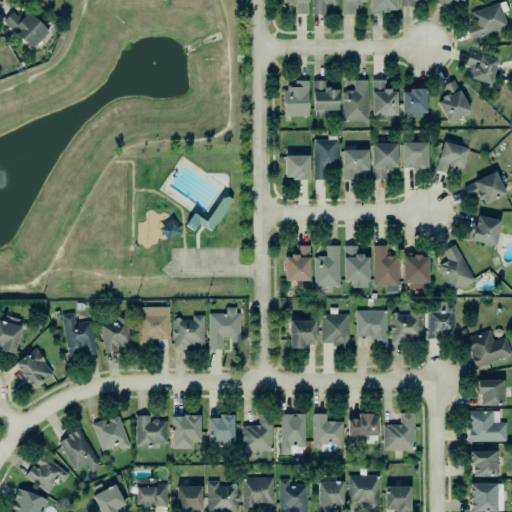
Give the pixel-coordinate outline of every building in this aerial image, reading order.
[(305,0),(305,12),(293,12),(293,3),(286,3),(286,0),(305,0)] [(309,0),(334,0),(334,1),(331,1),(331,2),(329,2),(325,2),(325,3),(323,3),(323,13),(310,13),(309,0)] [(339,13),(339,0),(364,0),(358,1),(358,4),(353,4),(353,13),(339,13)] [(395,12),(395,0),(369,0),(370,12),(395,12)] [(473,12),(499,2),(507,25),(470,39),(465,27),(475,23),(472,17),(475,16),(473,12)] [(1,19),(30,47),(35,41),(40,46),(49,36),(45,32),(47,29),(27,10),(25,12),(24,10),(17,17),(10,10),(1,19)] [(467,49),(496,57),(488,82),(465,75),(468,64),(463,62),(467,49)] [(369,77),(383,77),(383,87),(388,87),(388,90),(394,90),(394,114),(369,114),(369,77)] [(307,78),(307,115),(281,116),(281,89),(285,89),(285,84),(293,84),(293,79),(307,78)] [(310,78),(324,78),(324,85),(329,85),(329,88),(336,88),(336,108),(321,108),(321,115),(313,115),(313,108),(311,108),(310,78)] [(470,111),(453,79),(441,86),(446,96),(436,101),(448,123),(470,111)] [(341,120),(366,120),(367,80),(353,80),(353,91),(342,91),(341,120)] [(425,89),(401,90),(402,115),(425,115),(425,89)] [(338,139),(313,139),(312,179),(327,179),(327,171),(337,171),(338,139)] [(435,169),(460,175),(468,148),(442,141),(435,169)] [(401,142),(401,168),(427,168),(426,142),(401,142)] [(372,179),(385,178),(385,169),(396,168),(396,143),(371,143),(372,179)] [(340,178),(354,178),(354,173),(367,173),(367,147),(340,147),(340,178)] [(308,155),(284,155),(284,179),(308,179),(308,155)] [(461,186),(493,169),(505,192),(483,202),(480,197),(478,198),(476,195),(466,197),(461,186)] [(195,221),(190,229),(182,224),(190,212),(201,219),(216,196),(225,196),(229,198),(208,229),(195,221)] [(466,238),(469,223),(473,224),(476,214),(499,218),(494,244),(466,238)] [(452,243),(472,278),(450,291),(436,266),(438,264),(437,262),(445,258),(441,250),(452,243)] [(338,244),(324,244),(324,254),(316,254),(316,256),(312,256),(312,285),(338,285),(338,244)] [(341,245),(342,279),(367,279),(366,255),(361,255),(361,253),(355,253),(355,244),(341,245)] [(309,280),(309,245),(295,245),(295,255),(284,255),(284,280),(309,280)] [(372,285),(397,285),(397,256),(385,255),(385,245),(373,245),(372,285)] [(402,282),(428,282),(427,254),(402,254),(402,282)] [(427,339),(454,338),(453,304),(444,304),(444,309),(426,310),(427,339)] [(136,305),(167,305),(167,336),(150,336),(150,345),(136,346),(136,305)] [(207,347),(207,312),(224,312),(224,305),(234,305),(234,311),(238,311),(238,340),(229,340),(229,336),(226,336),(226,335),(220,335),(220,347),(207,347)] [(355,310),(355,336),(372,336),(372,347),(386,347),(385,309),(355,310)] [(421,343),(421,309),(408,310),(408,313),(389,314),(390,343),(421,343)] [(59,313),(67,357),(95,352),(89,319),(73,321),(71,311),(59,313)] [(115,316),(116,321),(99,323),(104,352),(131,348),(126,314),(115,316)] [(203,346),(204,315),(191,314),(191,319),(173,318),(172,349),(185,349),(185,346),(203,346)] [(321,345),(348,344),(347,314),(320,314),(321,345)] [(287,318),(287,347),(303,347),(303,343),(314,343),(313,318),(287,318)] [(0,319),(19,325),(12,352),(0,348),(0,319)] [(474,367),(511,354),(505,336),(492,341),(488,329),(464,338),(474,367)] [(13,363),(32,389),(53,374),(34,348),(13,363)] [(503,405),(502,379),(478,380),(478,406),(503,405)] [(466,409),(490,409),(490,410),(497,410),(497,421),(504,421),(504,440),(467,440),(466,426),(468,426),(468,423),(467,423),(466,409)] [(376,414),(377,434),(346,434),(345,418),(349,418),(349,417),(355,417),(355,418),(357,418),(357,415),(356,415),(356,411),(360,411),(360,412),(370,412),(370,414),(376,414)] [(240,424),(240,450),(271,450),(271,412),(256,412),(256,424),(240,424)] [(413,412),(399,413),(399,424),(382,424),(382,450),(413,449),(413,412)] [(169,414),(181,415),(181,413),(186,413),(187,413),(198,413),(198,440),(169,440),(169,414)] [(342,421),(325,421),(325,413),(312,413),(311,449),(342,450),(342,421)] [(101,451),(118,445),(120,450),(129,446),(118,414),(105,419),(105,418),(91,423),(101,451)] [(233,441),(232,414),(217,414),(218,418),(207,418),(208,441),(233,441)] [(281,414),(281,452),(290,452),(290,446),(304,446),(304,414),(281,414)] [(149,415),(136,415),(135,444),(165,445),(166,421),(148,420),(149,415)] [(86,465),(90,472),(100,466),(78,428),(57,441),(75,471),(86,465)] [(467,450),(493,450),(493,475),(470,475),(470,463),(466,463),(467,450)] [(24,476),(47,493),(57,479),(62,482),(68,474),(41,454),(33,464),(24,476)] [(346,500),(363,500),(363,510),(377,511),(376,474),(346,474),(346,500)] [(273,502),(272,477),(241,478),(241,511),(256,511),(257,503),(273,502)] [(277,477),(277,511),(286,511),(286,507),(291,507),(291,511),(305,511),(305,483),(294,483),(294,485),(287,485),(287,477),(277,477)] [(166,505),(166,484),(156,484),(156,478),(135,478),(135,505),(166,505)] [(237,511),(237,484),(218,484),(218,481),(206,481),(206,511),(237,511)] [(318,511),(331,511),(331,505),(342,504),(342,481),(317,481),(318,511)] [(470,511),(502,511),(501,483),(469,483),(470,511)] [(99,511),(116,511),(114,509),(124,504),(114,484),(92,495),(99,511)] [(199,485),(174,485),(174,511),(188,511),(188,508),(199,508),(199,485)] [(408,511),(408,486),(383,486),(384,509),(394,509),(394,511),(408,511)] [(40,511),(45,497),(16,489),(9,511),(40,511)]
